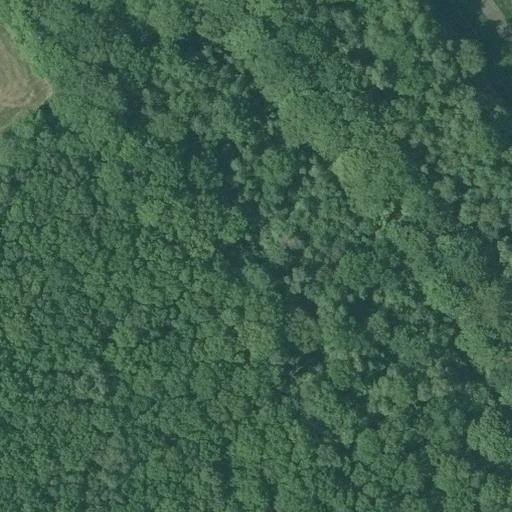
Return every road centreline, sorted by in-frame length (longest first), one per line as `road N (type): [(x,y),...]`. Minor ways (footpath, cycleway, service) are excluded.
road 1 (track): [(511,358),(251,0)]
road 2 (track): [(282,0),(511,316)]
